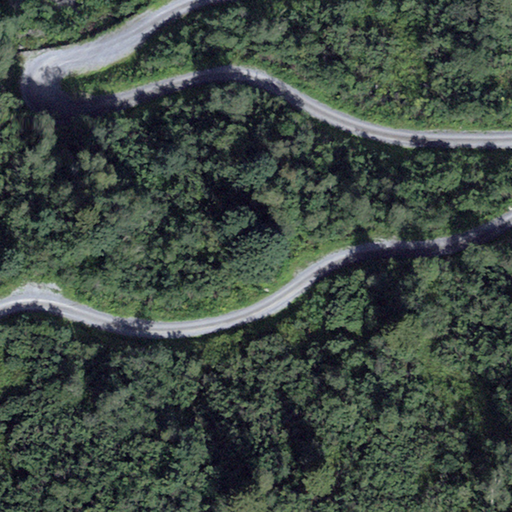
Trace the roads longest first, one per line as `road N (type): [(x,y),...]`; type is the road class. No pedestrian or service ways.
road 1 (track): [(197,0),(54,66),(40,89),(50,112),(230,72),(394,136),(511,138)]
road 2 (track): [(511,219),(458,246),(352,255),(264,307),(197,328),(142,330),(26,299),(0,309)]
